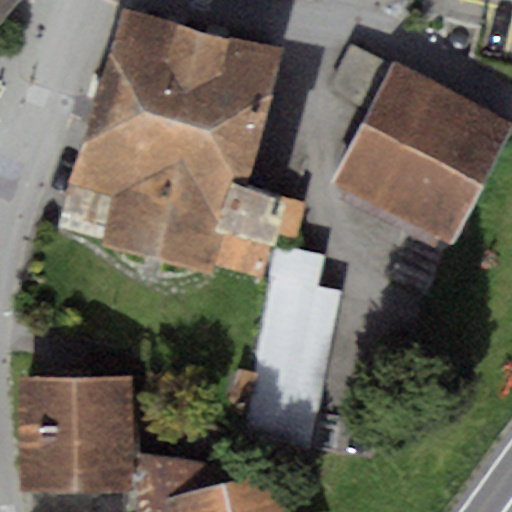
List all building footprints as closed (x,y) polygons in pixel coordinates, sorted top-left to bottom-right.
[(0,0),(0,30),(26,5),(29,0),(0,0)] [(288,58),(120,15),(69,192),(113,206),(104,251),(215,283),(218,265),(267,277),(283,203),(252,192),(288,58)] [(354,49),(340,88),(371,99),(385,59),(354,49)] [(511,137),(511,131),(397,66),(335,175),(452,242),(511,137)] [(322,431),(342,285),(326,283),(330,250),(284,244),(260,423),(322,431)] [(140,387),(22,387),(21,486),(140,487),(140,387)] [(287,511),(278,478),(166,509),(166,511),(287,511)]
